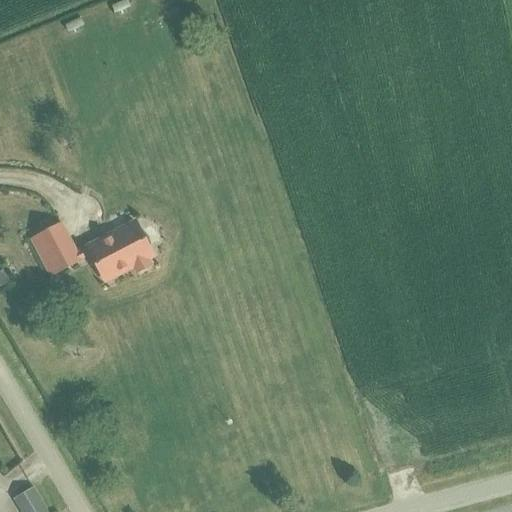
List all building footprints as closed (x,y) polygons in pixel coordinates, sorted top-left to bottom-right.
[(183,5),(168,10),(172,20),(186,15),(183,5)] [(160,15),(145,21),(149,31),(164,25),(160,15)] [(153,254),(135,221),(110,235),(110,236),(105,239),(104,237),(89,246),(89,247),(79,253),(63,223),(32,239),(52,276),(82,260),(82,259),(92,253),(107,281),(123,273),(122,270),(134,264),(138,272),(153,264),(148,256),(153,254)] [(10,282),(3,270),(0,272),(0,286),(0,287),(10,282)] [(48,511),(34,488),(15,499),(22,511),(48,511)]
